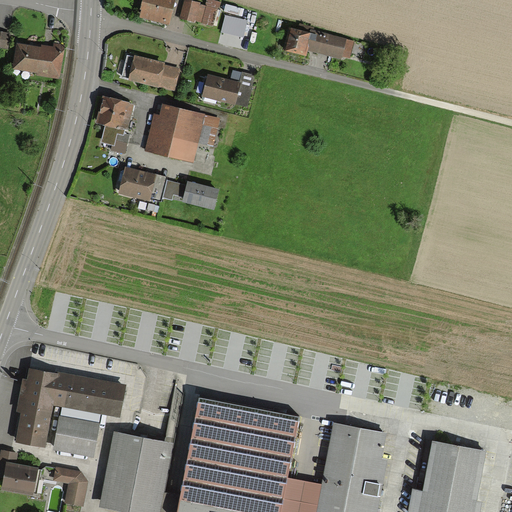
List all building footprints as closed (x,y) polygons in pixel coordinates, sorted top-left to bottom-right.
[(167,27),(174,0),(173,0),(143,0),(139,19),(167,27)] [(206,0),(204,7),(184,2),(180,19),(211,27),(217,3),(207,0),(206,0)] [(237,8),(226,6),(225,13),(236,15),(237,8)] [(0,48),(7,49),(10,33),(0,31),(0,48)] [(308,37),(289,32),(283,54),(302,59),(308,37)] [(348,60),(352,42),(327,36),(326,42),(309,38),(306,52),(340,61),(340,58),(348,60)] [(41,47),(17,43),(13,69),(37,73),(36,76),(60,79),(64,49),(61,44),(54,43),(53,47),(42,45),(41,47)] [(172,88),(176,70),(133,59),(130,71),(123,70),(121,79),(156,88),(157,84),(172,88)] [(237,86),(206,78),(202,97),(244,107),(252,76),(239,74),(237,86)] [(121,137),(128,104),(103,98),(96,127),(103,129),(99,144),(111,147),(114,136),(121,137)] [(217,120),(162,105),(148,152),(190,163),(193,152),(213,158),(216,150),(209,148),(217,120)] [(166,179),(122,168),(115,194),(159,205),(160,199),(165,182),(166,179)] [(214,192),(186,185),(186,188),(165,182),(160,199),(169,201),(171,195),(183,198),(181,204),(209,211),(214,192)] [(15,440),(45,446),(53,403),(120,415),(125,384),(29,367),(15,440)] [(199,396),(176,511),(279,511),(287,478),(299,415),(199,396)] [(135,426),(138,412),(127,409),(123,423),(135,426)] [(53,450),(93,457),(100,424),(59,415),(53,450)] [(376,511),(387,461),(379,459),(384,433),(333,423),(321,485),(315,511),(376,511)] [(101,507),(124,511),(159,511),(173,442),(115,431),(101,507)] [(418,511),(474,511),(486,453),(432,443),(418,511)] [(1,489),(33,496),(39,467),(17,463),(19,452),(1,448),(0,455),(0,466),(6,467),(1,489)] [(83,472),(57,467),(54,481),(68,484),(65,502),(83,506),(88,481),(83,472)] [(315,511),(321,485),(287,478),(279,511),(315,511)]
